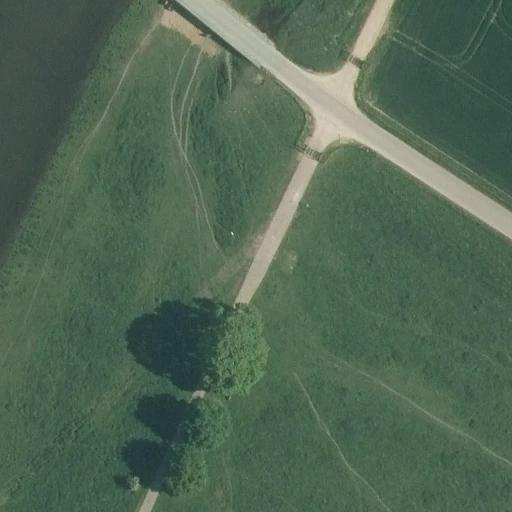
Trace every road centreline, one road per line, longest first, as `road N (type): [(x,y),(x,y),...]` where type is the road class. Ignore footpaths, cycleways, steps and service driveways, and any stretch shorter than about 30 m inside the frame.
road 1 (unclassified): [(511,229),(331,112),(198,0)]
road 2 (track): [(331,112),(385,0)]
